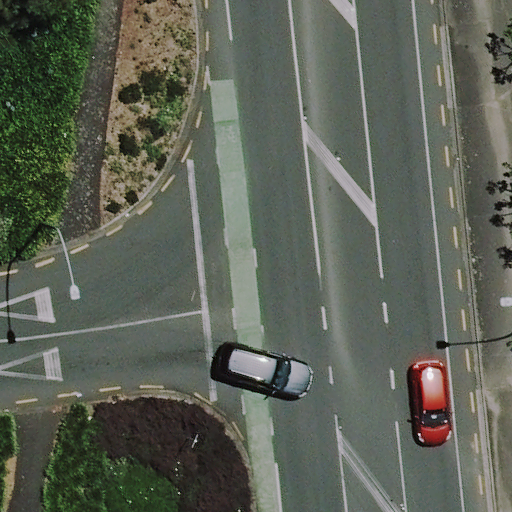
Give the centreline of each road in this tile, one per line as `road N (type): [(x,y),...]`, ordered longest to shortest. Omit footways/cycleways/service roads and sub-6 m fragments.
road 1 (tertiary): [(0,339),(354,289)]
road 2 (secondary): [(326,0),(354,289)]
road 3 (secondary): [(354,289),(376,511)]
